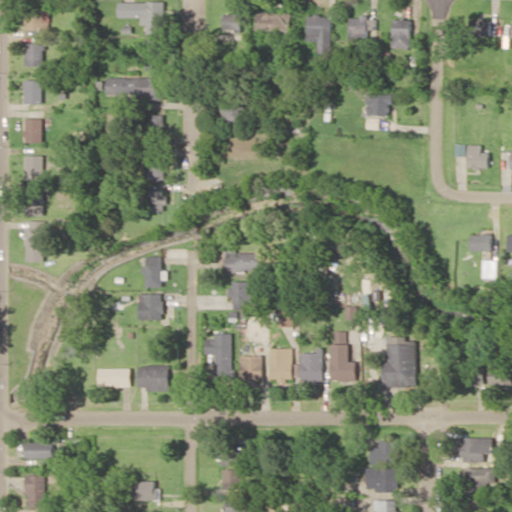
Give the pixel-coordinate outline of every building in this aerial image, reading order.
[(142,16),(142,24),(148,24),(149,33),(165,33),(165,1),(120,2),(120,17),(142,16)] [(26,28),(50,30),(51,6),(27,5),(26,28)] [(294,12),(257,11),(257,29),(279,30),(279,34),(294,34),(294,12)] [(225,30),(243,29),(243,12),(225,12),(225,30)] [(308,40),(320,40),(319,49),(332,50),(333,15),(309,14),(308,40)] [(369,41),(369,28),(377,29),(378,17),(351,16),(350,40),(369,41)] [(412,18),(394,18),(394,46),(412,47),(412,18)] [(491,20),(471,19),(470,35),(490,36),(491,20)] [(147,69),(162,69),(162,41),(149,41),(150,52),(146,52),(147,69)] [(26,64),(46,64),(46,43),(27,42),(26,64)] [(166,77),(109,77),(109,96),(166,96),(166,77)] [(44,79),(26,79),(26,103),(43,103),(44,79)] [(368,114),(393,115),(394,93),(369,92),(368,114)] [(243,120),(243,93),(225,93),(225,120),(243,120)] [(44,118),(27,118),(26,141),(44,141),(44,118)] [(490,167),(490,151),(483,151),(483,144),(470,144),(469,167),(490,167)] [(149,178),(166,179),(167,146),(150,146),(149,178)] [(27,155),(28,179),(44,178),(43,154),(27,155)] [(166,188),(150,188),(150,210),(167,210),(166,188)] [(49,214),(48,189),(27,190),(27,215),(49,214)] [(28,260),(45,261),(46,220),(28,220),(28,260)] [(473,250),(494,250),(494,234),(473,233),(473,250)] [(226,271),(260,271),(261,252),(237,251),(237,247),(226,247),(226,271)] [(146,286),(163,286),(163,255),(145,255),(146,286)] [(499,259),(485,259),(485,278),(499,278),(499,259)] [(250,281),(231,280),(231,297),(235,297),(235,308),(249,309),(250,281)] [(140,293),(140,319),(164,318),(163,293),(140,293)] [(358,325),(358,308),(347,308),(347,325),(358,325)] [(280,325),(294,326),(295,310),(280,310),(280,325)] [(331,380),(358,380),(358,361),(349,360),(349,330),(332,330),(331,380)] [(232,332),(215,333),(215,338),(206,338),(206,353),(215,353),(215,375),(226,375),(226,368),(233,367),(232,332)] [(386,385),(417,385),(417,342),(407,342),(407,335),(386,335),(386,385)] [(271,379),(293,380),(293,348),(272,347),(271,379)] [(324,381),(324,350),(302,350),(301,380),(324,381)] [(263,380),(264,355),(242,355),(241,380),(263,380)] [(483,384),(482,359),(459,359),(460,384),(483,384)] [(511,385),(511,362),(490,361),(490,384),(511,385)] [(169,389),(169,364),(138,364),(139,389),(169,389)] [(131,385),(131,367),(100,368),(100,386),(131,385)] [(493,436),(462,437),(462,462),(499,461),(498,453),(493,453),(493,436)] [(371,446),(371,463),(396,463),(396,439),(380,438),(380,446),(371,446)] [(27,457),(54,457),(54,441),(26,442),(27,457)] [(218,463),(244,464),(245,447),(219,447),(218,463)] [(397,466),(365,467),(366,490),(398,489),(397,466)] [(488,490),(488,467),(465,467),(464,489),(488,490)] [(223,488),(241,488),(242,469),(223,468),(223,488)] [(46,474),(28,474),(27,506),(46,506),(46,474)] [(158,498),(157,480),(132,480),(133,499),(158,498)] [(240,511),(248,511),(248,496),(226,497),(226,511),(240,511)] [(336,511),(337,498),(328,497),(328,511),(329,511),(336,511)] [(465,498),(464,511),(481,511),(482,497),(465,498)] [(397,511),(397,499),(375,499),(375,509),(379,509),(379,511),(397,511)]
